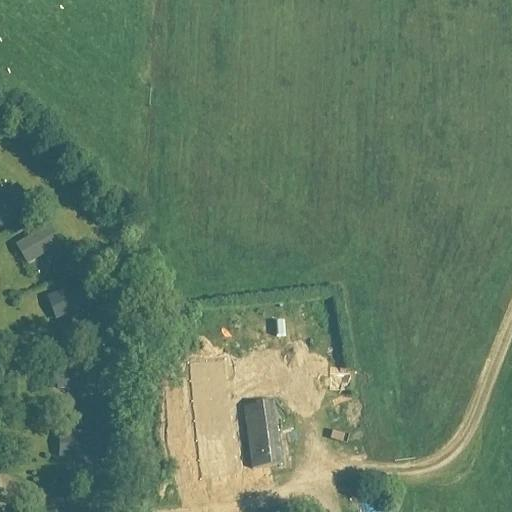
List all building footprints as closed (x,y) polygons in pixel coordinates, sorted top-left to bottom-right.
[(16,183),(0,195),(0,223),(2,226),(32,201),(16,183)] [(62,243),(50,224),(16,245),(28,264),(62,243)] [(47,299),(56,323),(92,308),(83,285),(47,299)] [(226,358),(186,362),(199,481),(239,477),(226,358)] [(56,366),(58,392),(96,389),(94,363),(56,366)] [(292,472),(277,401),(246,407),(261,478),(292,472)] [(60,434),(59,460),(97,462),(98,436),(60,434)]
